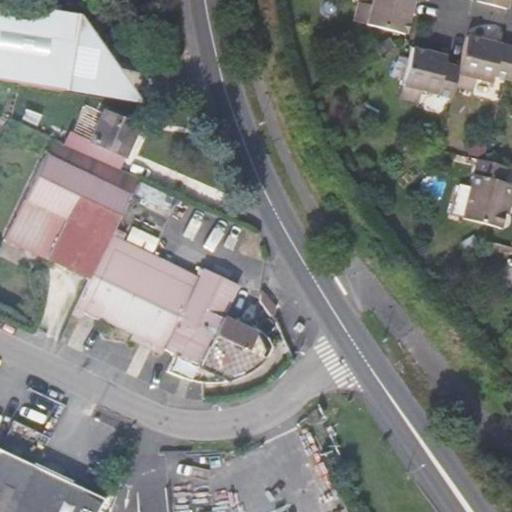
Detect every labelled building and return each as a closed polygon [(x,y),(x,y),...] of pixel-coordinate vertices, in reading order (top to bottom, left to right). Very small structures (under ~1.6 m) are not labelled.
[(372,0),(371,8),(359,5),(354,23),(405,36),(414,1),(407,0),(372,0)] [(475,0),(475,3),(506,11),(508,0),(475,0)] [(69,16),(69,15),(0,2),(0,81),(57,91),(69,16)] [(69,16),(57,91),(100,98),(131,104),(69,16)] [(511,66),(511,48),(468,37),(460,68),(454,87),(473,92),(476,80),(506,88),(508,81),(511,66)] [(446,57),(413,49),(410,62),(407,72),(405,80),(400,99),(419,104),(422,92),(451,99),(454,87),(460,68),(444,64),(446,57)] [(410,62),(397,59),(392,77),(405,80),(407,72),(410,62)] [(71,133),(65,145),(102,161),(108,149),(122,155),(129,140),(135,126),(103,112),(89,140),(71,133)] [(90,276),(111,228),(136,175),(118,168),(102,161),(65,145),(48,137),(2,235),(90,276)] [(506,167),(480,160),(464,220),(500,230),(511,187),(501,184),(506,167)] [(122,234),(111,228),(90,276),(72,314),(80,318),(81,316),(97,323),(99,319),(131,333),(129,338),(161,352),(163,349),(174,354),(166,371),(175,377),(186,381),(190,382),(201,384),(212,384),(214,383),(221,383),(229,381),(233,379),(245,374),(257,364),(264,356),(258,354),(261,349),(252,334),(220,318),(236,285),(202,269),(198,278),(119,241),(122,234)] [(132,229),(128,242),(154,249),(158,236),(132,229)] [(6,446),(38,454),(43,432),(12,424),(6,446)] [(0,453),(0,511),(95,511),(101,501),(0,453)] [(216,511),(214,489),(137,496),(137,511),(216,511)]
